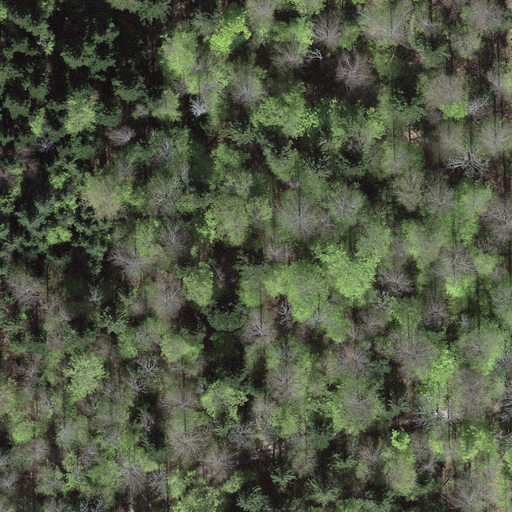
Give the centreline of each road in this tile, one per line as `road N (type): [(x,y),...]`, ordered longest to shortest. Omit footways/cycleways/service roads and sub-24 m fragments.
road 1 (track): [(511,186),(104,0)]
road 2 (track): [(511,406),(306,438),(127,511)]
road 3 (track): [(134,508),(0,437)]
